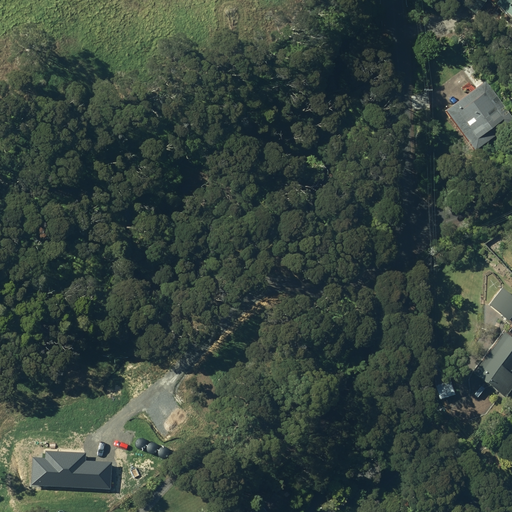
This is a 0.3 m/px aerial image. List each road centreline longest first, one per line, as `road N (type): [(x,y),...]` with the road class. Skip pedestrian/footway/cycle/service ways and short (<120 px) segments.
road 1 (residential): [(419,213),(445,404),(508,511)]
road 2 (residential): [(401,0),(419,213)]
